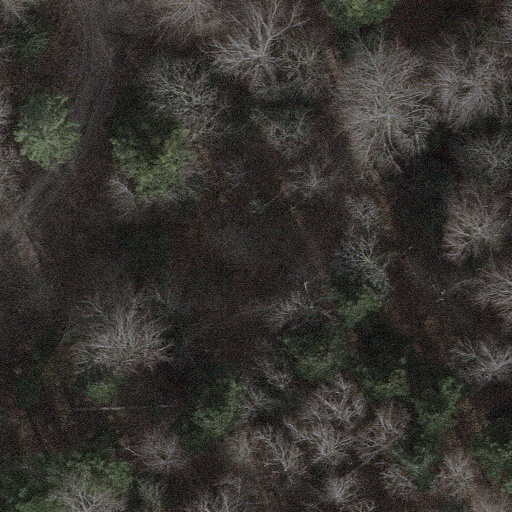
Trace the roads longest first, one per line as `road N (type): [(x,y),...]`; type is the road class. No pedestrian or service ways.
road 1 (track): [(97,0),(110,38),(78,165),(0,230)]
road 2 (track): [(110,38),(298,0)]
